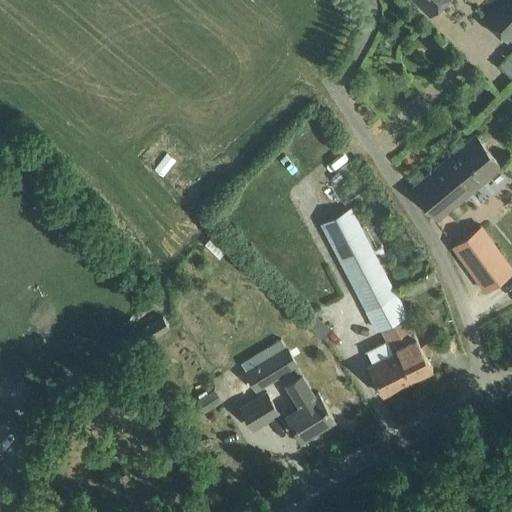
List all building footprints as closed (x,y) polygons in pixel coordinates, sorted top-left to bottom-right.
[(417,0),(431,12),(442,0),(417,0)] [(511,33),(511,0),(503,0),(486,19),(507,39),(511,33)] [(511,47),(497,64),(511,77),(511,76),(511,47)] [(412,186),(438,218),(502,166),(476,134),(412,186)] [(342,177),(338,171),(331,176),(336,182),(342,177)] [(100,198),(93,204),(100,213),(108,206),(100,198)] [(378,330),(381,328),(405,316),(350,208),(322,222),(378,330)] [(453,244),(461,255),(486,290),(511,270),(511,268),(481,224),(453,244)] [(162,314),(140,327),(148,339),(169,326),(162,314)] [(381,328),(388,342),(395,339),(414,378),(433,369),(424,352),(430,349),(426,341),(420,344),(415,333),(414,333),(405,316),(381,328)] [(241,362),(246,370),(257,388),(280,373),(302,409),(290,417),(302,437),(334,418),(321,397),(316,400),(301,375),(278,339),(241,362)] [(395,339),(388,342),(393,352),(368,365),(382,394),(414,378),(395,339)] [(223,400),(215,387),(198,398),(205,411),(223,400)] [(241,406),(254,427),(279,412),(266,391),(241,406)]
